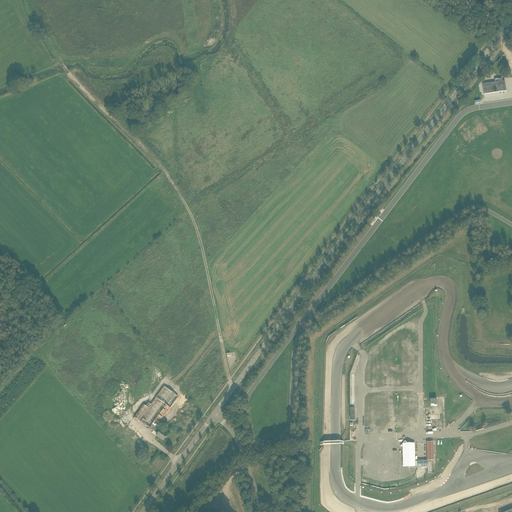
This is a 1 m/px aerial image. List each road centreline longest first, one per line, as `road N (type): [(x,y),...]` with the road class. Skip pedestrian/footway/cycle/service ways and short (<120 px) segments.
road 1 (unclassified): [(213,415),(511,20)]
road 2 (track): [(235,395),(191,212),(161,168),(60,62)]
